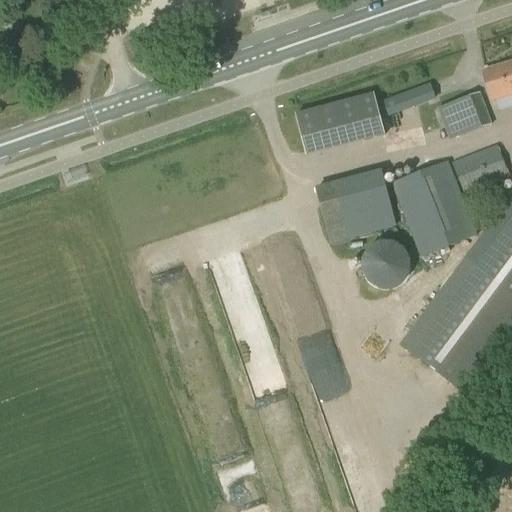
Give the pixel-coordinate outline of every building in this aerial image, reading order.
[(511,62),(509,63),(510,64),(482,73),(491,101),(511,94),(511,62)] [(385,118),(434,100),(429,86),(380,104),(385,118)] [(449,141),(492,125),(480,94),(437,110),(449,141)] [(305,154),(383,133),(373,96),(295,117),(305,154)] [(414,120),(399,121),(400,136),(415,135),(414,120)] [(465,196),(510,179),(497,146),(452,163),(465,196)] [(420,260),(478,237),(448,163),(391,186),(420,260)] [(330,246),(397,228),(382,171),(315,189),(330,246)] [(511,338),(511,196),(399,347),(467,398),(511,338)] [(392,291),(403,286),(410,275),(410,262),(404,250),(392,243),(379,243),(368,249),(362,260),(362,273),(368,285),(379,291),(392,291)]
